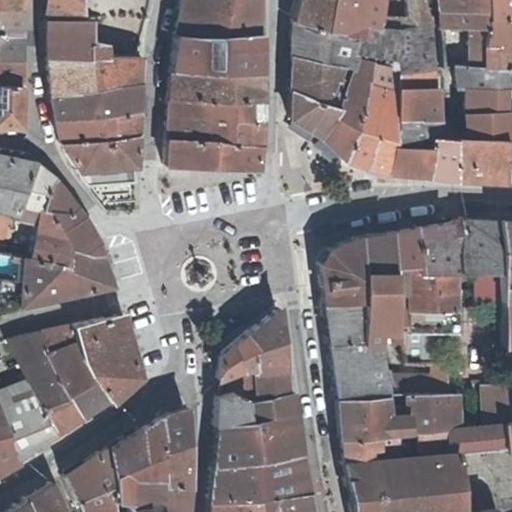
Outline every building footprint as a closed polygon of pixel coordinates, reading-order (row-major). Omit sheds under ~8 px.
[(47,0),(45,20),(87,17),(148,13),(152,0),(47,0)] [(181,0),(174,29),(258,30),(256,0),(181,0)] [(373,23),(375,14),(378,0),(406,0),(406,16),(406,26),(428,28),(421,0),(292,0),(287,18),(373,23)] [(437,0),(439,9),(487,6),(486,0),(437,0)] [(511,13),(511,0),(486,0),(487,6),(488,17),(511,13)] [(0,5),(0,29),(17,30),(17,6),(0,5)] [(489,24),(483,46),(511,44),(511,13),(488,17),(487,6),(439,9),(441,25),(472,21),(489,24)] [(373,23),(406,26),(406,16),(375,14),(373,23)] [(47,59),(105,56),(105,50),(104,48),(102,43),(97,40),(95,39),(88,39),(87,17),(45,20),(47,59)] [(346,69),(353,71),(355,67),(366,67),(433,70),(428,28),(406,26),(373,23),(287,18),(286,53),(341,67),(346,69)] [(0,57),(17,59),(17,30),(0,29),(0,57)] [(174,29),(169,67),(257,73),(258,30),(174,29)] [(511,65),(511,44),(483,46),(483,65),(511,65)] [(284,72),(284,84),(318,94),(329,75),(336,77),(338,73),(341,67),(286,53),(284,72)] [(50,93),(136,82),(139,54),(105,56),(47,59),(50,93)] [(0,81),(18,82),(17,59),(0,57),(0,81)] [(511,65),(483,65),(450,64),(451,88),(464,86),(501,85),(511,84),(511,65)] [(168,93),(260,94),(257,73),(169,67),(168,93)] [(313,138),(337,158),(366,67),(355,67),(353,71),(350,77),(347,82),(313,138)] [(337,158),(362,167),(376,99),(393,100),(395,86),(435,85),(434,72),(433,70),(366,67),(337,158)] [(313,138),(347,82),(342,80),(336,77),(329,75),(318,94),(284,84),(283,118),(301,128),(313,138)] [(18,82),(0,81),(0,122),(18,123),(18,82)] [(50,93),(54,119),(105,115),(133,112),(133,102),(134,92),(136,82),(50,93)] [(511,84),(501,85),(502,111),(505,179),(511,178),(511,84)] [(430,133),(438,132),(435,85),(395,86),(393,100),(387,172),(428,176),(430,133)] [(464,86),(464,111),(502,111),(501,85),(464,86)] [(168,93),(167,110),(260,114),(260,94),(168,93)] [(362,167),(387,172),(393,100),(376,99),(362,167)] [(260,114),(167,110),(166,134),(258,140),(260,114)] [(465,180),(505,179),(502,111),(464,111),(464,119),(464,136),(465,180)] [(133,112),(105,115),(107,136),(133,133),(133,112)] [(54,119),(59,140),(107,136),(105,115),(54,119)] [(428,176),(465,180),(464,136),(464,119),(447,119),(448,132),(438,132),(430,133),(428,176)] [(136,178),(133,133),(107,136),(59,140),(78,171),(87,182),(136,178)] [(256,165),(258,140),(166,134),(164,160),(256,165)] [(0,204),(14,208),(18,197),(31,159),(19,154),(0,151),(0,204)] [(31,159),(18,197),(42,205),(53,175),(31,159)] [(33,224),(19,257),(22,258),(25,258),(27,257),(98,249),(96,241),(97,239),(83,211),(81,211),(53,175),(42,205),(18,197),(14,208),(11,215),(33,224)] [(103,209),(131,209),(132,184),(104,183),(103,209)] [(11,221),(0,216),(0,241),(3,243),(11,221)] [(450,248),(462,245),(460,218),(415,225),(416,264),(410,263),(410,290),(403,291),(403,300),(403,327),(449,328),(449,307),(455,307),(454,287),(450,248)] [(497,218),(460,218),(462,245),(465,270),(468,270),(499,269),(497,218)] [(511,218),(497,218),(499,269),(501,296),(511,295),(511,218)] [(391,263),(410,263),(416,264),(415,225),(391,229),(391,263)] [(321,247),(313,259),(318,302),(357,299),(356,339),(373,338),(373,326),(392,327),(391,299),(391,263),(391,229),(369,232),(355,234),(321,247)] [(0,306),(109,282),(98,249),(27,257),(25,258),(22,258),(19,257),(18,278),(0,276),(0,306)] [(410,263),(391,263),(391,299),(403,300),(403,291),(410,290),(410,263)] [(495,347),(502,347),(502,341),(501,296),(499,269),(468,270),(469,305),(497,305),(497,308),(495,347)] [(511,341),(511,295),(501,296),(502,341),(511,341)] [(318,302),(322,343),(356,339),(357,299),(318,302)] [(391,299),(392,327),(403,327),(403,300),(391,299)] [(215,376),(214,393),(234,389),(236,396),(242,395),(243,401),(282,389),(276,302),(242,330),(248,365),(240,368),(215,376)] [(117,310),(69,320),(73,341),(109,402),(137,373),(117,310)] [(94,405),(109,402),(73,341),(69,320),(38,327),(43,348),(77,418),(94,405)] [(51,434),(77,418),(43,348),(38,327),(4,334),(27,375),(34,386),(51,434)] [(403,327),(394,327),(394,345),(403,345),(403,327)] [(242,330),(231,340),(240,368),(248,365),(242,330)] [(322,343),(330,393),(378,390),(373,338),(356,339),(322,343)] [(218,350),(215,376),(240,368),(231,340),(218,350)] [(511,341),(502,341),(502,347),(504,384),(511,383),(511,341)] [(448,362),(433,363),(433,373),(390,374),(394,390),(448,389),(448,362)] [(0,412),(15,456),(51,434),(34,386),(6,397),(2,384),(0,385),(0,412)] [(479,389),(481,427),(505,425),(505,415),(504,387),(479,389)] [(282,389),(243,401),(247,417),(214,423),(211,465),(297,452),(289,388),(282,389)] [(213,423),(214,423),(247,417),(243,401),(242,395),(236,396),(234,389),(214,393),(213,399),(213,423)] [(330,393),(333,439),(452,429),(455,429),(453,389),(448,389),(394,390),(378,390),(330,393)] [(162,407),(159,409),(161,479),(187,480),(182,405),(162,407)] [(159,409),(139,422),(141,509),(126,508),(126,511),(183,511),(187,480),(161,479),(159,409)] [(15,456),(0,412),(0,469),(16,458),(15,456)] [(139,422),(123,433),(122,500),(122,508),(126,508),(141,509),(139,422)] [(453,448),(506,444),(505,425),(481,427),(468,428),(455,429),(452,429),(453,448)] [(333,439),(338,460),(422,453),(453,448),(452,429),(333,439)] [(111,500),(122,500),(123,433),(105,444),(111,500)] [(78,495),(85,511),(112,511),(111,500),(105,444),(62,473),(73,496),(78,495)] [(349,511),(487,511),(488,511),(480,511),(460,511),(453,448),(422,453),(338,460),(349,511)] [(297,452),(211,465),(207,497),(305,490),(297,452)] [(64,511),(49,480),(22,496),(28,511),(64,511)] [(310,511),(305,490),(207,497),(205,511),(310,511)] [(28,511),(22,496),(0,508),(0,511),(28,511)]
